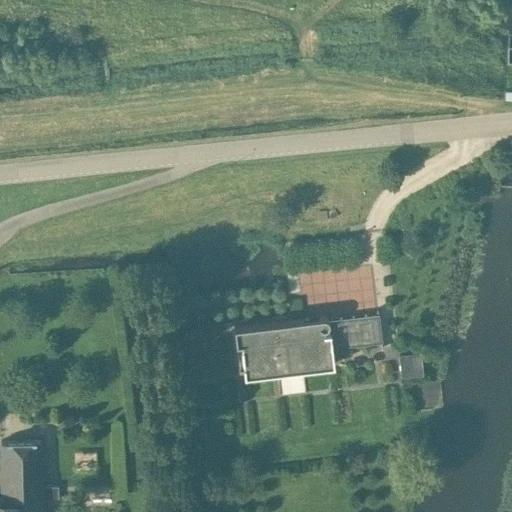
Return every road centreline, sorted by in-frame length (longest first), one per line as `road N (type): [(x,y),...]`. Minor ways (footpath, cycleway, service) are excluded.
road 1 (track): [(0,117),(314,85),(476,104),(497,125)]
road 2 (unclassified): [(224,151),(511,124)]
road 3 (residential): [(0,233),(224,151)]
road 4 (unclassified): [(0,174),(224,151)]
